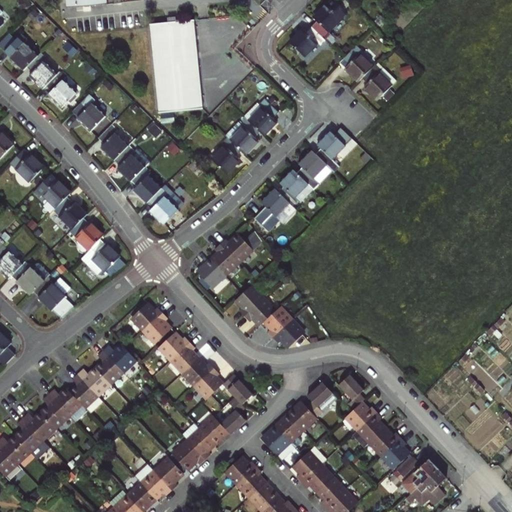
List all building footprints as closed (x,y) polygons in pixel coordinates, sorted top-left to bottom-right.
[(326,40),(332,45),(337,40),(329,32),(348,13),(334,0),(332,0),(314,17),(317,21),(312,26),(326,40)] [(203,109),(195,20),(151,24),(160,113),(203,109)] [(326,40),(312,26),(306,32),(303,28),(289,42),(304,56),(318,43),(320,46),(326,40)] [(27,67),(39,55),(25,42),(28,39),(22,34),(8,48),(14,53),(11,57),(24,70),(27,67)] [(357,45),(343,59),(349,65),(346,68),(359,82),(363,78),(374,67),(360,53),(362,51),(357,45)] [(39,55),(27,67),(33,72),(30,76),(44,89),(47,85),(58,74),(44,61),(47,58),(41,52),(39,55)] [(374,67),(363,78),(368,83),(364,87),(378,100),(393,85),(379,72),(381,69),(376,64),(374,67)] [(402,67),(405,77),(416,74),(413,64),(402,67)] [(66,77),(61,71),(58,74),(47,85),(52,91),(49,94),(62,107),(77,93),(63,80),(66,77)] [(96,100),(90,94),(73,111),(92,131),(106,116),(93,103),(96,100)] [(258,103),(245,116),(246,118),(261,132),(265,135),(278,122),(274,118),(280,113),(265,99),(259,104),(258,103)] [(242,151),(246,154),(259,141),(255,137),(261,132),(246,118),(241,123),(239,121),(225,135),(228,137),(242,151)] [(112,124),(99,138),(105,143),(101,147),(115,160),(116,159),(129,145),(116,132),(118,130),(112,124)] [(16,144),(0,130),(0,158),(1,160),(16,144)] [(321,148),(316,154),(330,167),(333,170),(334,171),(339,166),(337,164),(349,150),(331,132),(318,145),(321,148)] [(242,151),(228,137),(223,142),(226,146),(212,159),(227,173),(240,160),(237,156),(242,151)] [(118,168),(132,181),(145,167),(132,153),(134,151),(129,145),(116,159),(121,165),(118,168)] [(25,149),(12,163),(31,182),(46,167),(32,153),(31,155),(25,149)] [(297,173),(314,189),(333,170),(330,167),(316,154),(312,150),(299,164),(303,168),(297,173)] [(134,190),(147,203),(148,202),(162,188),(148,175),(151,172),(145,167),(132,181),(137,186),(134,190)] [(278,192),(293,206),(298,200),(301,203),(314,189),(297,173),(294,169),(280,183),(284,186),(278,192)] [(52,176),(39,189),(58,208),(69,197),(72,193),(58,179),(57,181),(52,176)] [(184,203),(165,185),(162,188),(148,202),(153,208),(150,211),(164,224),(184,203)] [(267,232),(280,220),(276,216),(283,210),(290,216),(296,210),(293,206),(278,192),(275,189),(261,202),(266,207),(254,219),(267,232)] [(58,208),(55,210),(74,229),(85,218),(88,214),(69,197),(58,208)] [(276,216),(280,220),(283,223),(290,216),(283,210),(276,216)] [(74,229),(72,232),(91,250),(105,235),(85,218),(74,229)] [(227,239),(221,244),(239,263),(254,250),(239,234),(230,242),(227,239)] [(219,253),(211,259),(226,275),(239,263),(221,244),(216,249),(219,253)] [(5,245),(0,250),(0,268),(10,279),(14,275),(24,264),(5,245)] [(213,287),(226,275),(211,259),(198,272),(213,287)] [(24,264),(14,275),(19,280),(18,281),(32,295),(35,291),(47,280),(27,261),(24,264)] [(68,296),(49,277),(47,280),(35,291),(41,296),(39,298),(62,319),(76,308),(66,298),(68,296)] [(242,315),(261,297),(249,284),(233,299),(241,306),(237,309),(242,315)] [(257,325),(262,320),(273,310),(261,297),(242,315),(247,321),(251,318),(257,325)] [(133,318),(144,331),(163,313),(159,308),(156,311),(149,303),(133,318)] [(266,331),(271,336),(290,318),(278,305),(273,310),(262,320),(269,328),(266,331)] [(163,313),(144,331),(156,344),(172,329),(166,322),(169,319),(163,313)] [(279,339),(286,347),(302,332),(290,318),(271,336),(276,342),(279,339)] [(0,358),(7,365),(17,354),(9,347),(13,343),(0,330),(0,358)] [(155,350),(167,364),(186,346),(181,340),(178,343),(171,335),(155,350)] [(109,346),(104,351),(124,373),(137,361),(122,344),(115,351),(109,346)] [(167,364),(179,376),(195,361),(188,354),(191,351),(186,346),(167,364)] [(104,361),(96,368),(111,385),(124,373),(104,351),(98,356),(104,361)] [(179,376),(191,390),(210,372),(205,366),(202,369),(195,361),(179,376)] [(84,369),(78,374),(99,397),(111,385),(96,368),(89,374),(84,369)] [(203,402),(208,397),(219,387),(213,380),(216,377),(210,372),(191,390),(203,402)] [(77,386),(70,392),(86,409),(99,397),(78,374),(72,380),(77,386)] [(361,403),(364,400),(359,394),(363,391),(350,376),(339,386),(351,400),(347,404),(353,410),(361,403)] [(239,407),(249,398),(230,377),(219,387),(232,400),(239,407)] [(322,412),(317,406),(331,393),(322,382),(307,396),(311,401),(305,407),(315,418),(322,412)] [(55,391),(49,396),(69,417),(72,421),(86,409),(70,392),(67,389),(60,396),(55,391)] [(48,406),(41,413),(57,429),(69,417),(49,396),(44,401),(48,406)] [(225,434),(228,437),(243,423),(236,416),(242,411),(239,407),(232,400),(226,405),(232,412),(218,426),(225,434)] [(302,430),(315,418),(305,407),(301,402),(288,414),(302,430)] [(345,418),(357,431),(376,413),(371,407),(368,410),(361,403),(353,410),(345,418)] [(29,415),(24,420),(44,441),(57,429),(41,413),(34,420),(29,415)] [(357,431),(369,444),(385,429),(378,422),(381,418),(376,413),(357,431)] [(275,426),(289,442),(302,430),(288,414),(275,426)] [(212,447),(225,434),(218,426),(211,419),(197,432),(212,447)] [(22,430),(16,436),(31,453),(44,441),(24,420),(18,425),(22,430)] [(275,455),(289,442),(275,426),(261,439),(275,455)] [(369,444),(381,457),(400,439),(396,434),(393,437),(385,429),(369,444)] [(204,454),(212,447),(197,432),(184,444),(201,463),(207,458),(204,454)] [(0,441),(0,445),(18,465),(31,453),(16,436),(9,443),(4,438),(0,441)] [(381,457),(393,470),(409,455),(403,448),(406,445),(400,439),(381,457)] [(196,468),(201,463),(184,444),(169,458),(183,473),(192,465),(196,468)] [(0,470),(0,471),(6,477),(18,465),(0,445),(0,470)] [(29,457),(32,461),(46,449),(42,445),(29,457)] [(301,482),(321,464),(309,452),(293,466),(300,473),(296,477),(301,482)] [(225,472),(236,485),(256,467),(250,461),(247,464),(241,458),(225,472)] [(397,473),(402,478),(417,463),(412,458),(397,473)] [(401,485),(410,494),(436,469),(428,459),(401,485)] [(170,485),(179,477),(165,462),(150,475),(167,494),(173,489),(170,485)] [(310,485),(317,492),(333,477),(321,464),(301,482),(306,488),(310,485)] [(236,485),(248,498),(264,483),(257,475),(260,472),(256,467),(236,485)] [(162,499),(167,494),(150,475),(143,468),(130,480),(137,487),(151,503),(159,495),(162,499)] [(433,506),(444,495),(436,486),(445,478),(436,469),(410,494),(404,499),(409,503),(414,499),(421,506),(427,500),(433,506)] [(321,504),(325,509),(345,491),(333,477),(317,492),(324,500),(321,504)] [(248,498),(261,511),(276,497),(264,483),(248,498)] [(134,511),(141,511),(151,503),(137,487),(123,499),(134,511)] [(334,511),(347,511),(348,511),(357,503),(345,491),(325,509),(328,511),(333,511),(334,511)] [(261,511),(285,511),(292,506),(287,501),(283,504),(276,497),(261,511)] [(134,511),(123,499),(110,511),(111,511),(134,511)]
